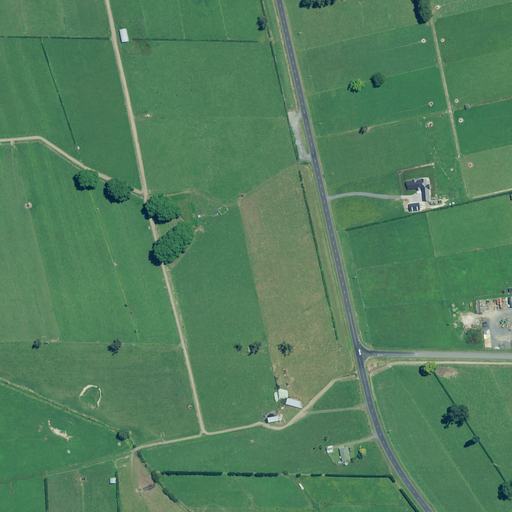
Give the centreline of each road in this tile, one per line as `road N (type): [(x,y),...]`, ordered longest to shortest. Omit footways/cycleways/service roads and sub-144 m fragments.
road 1 (tertiary): [(278,0),(358,355)]
road 2 (tertiary): [(358,355),(386,449),(428,511)]
road 3 (unclassified): [(358,355),(511,356)]
